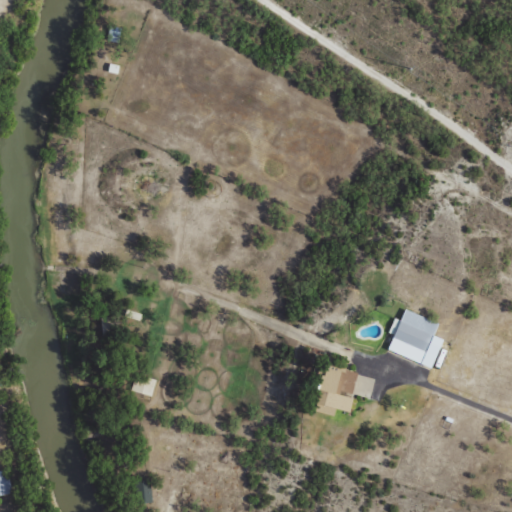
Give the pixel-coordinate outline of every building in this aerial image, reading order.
[(432,367),(443,339),(434,335),(439,323),(405,309),(401,320),(395,318),(389,333),(394,335),(387,350),(432,367)] [(334,417),(336,409),(348,412),(359,373),(328,364),(315,411),(334,417)] [(353,393),(369,398),(375,379),(359,375),(353,393)] [(156,381),(135,376),(131,391),(152,397),(156,381)] [(9,471),(0,470),(0,494),(11,495),(9,471)]
